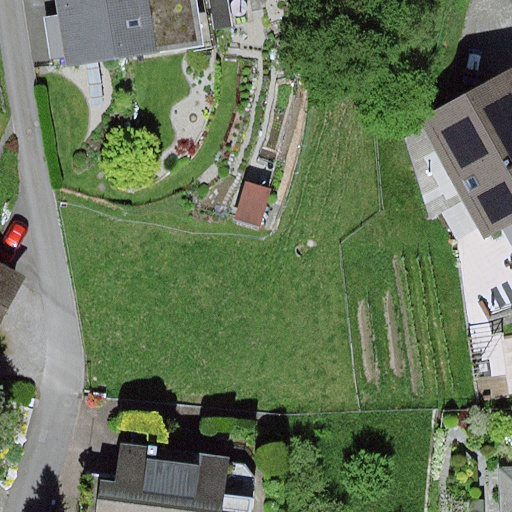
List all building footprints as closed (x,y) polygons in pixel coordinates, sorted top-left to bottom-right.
[(55,0),(67,67),(208,44),(200,0),(55,0)] [(511,73),(510,71),(416,118),(420,126),(400,136),(436,205),(468,189),(487,226),(511,212),(511,73)] [(270,191),(244,183),(234,220),(259,227),(270,191)] [(0,323),(25,277),(0,263),(0,323)] [(230,458),(121,444),(116,483),(100,481),(96,511),(250,511),(252,500),(225,496),(230,458)] [(511,511),(511,468),(497,469),(498,511),(511,511)]
